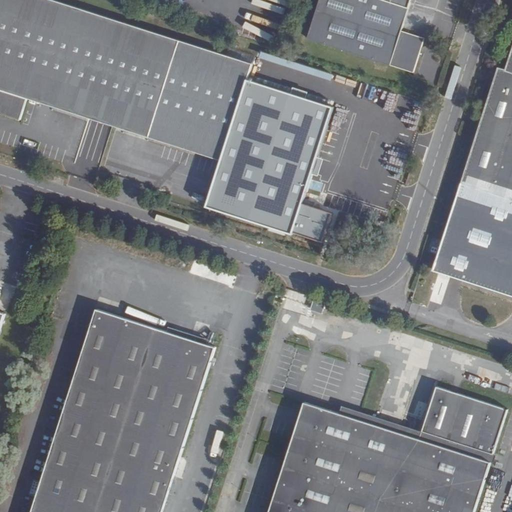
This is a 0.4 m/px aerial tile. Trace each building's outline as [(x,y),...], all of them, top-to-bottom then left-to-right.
[(217,162),(249,64),(223,55),(48,0),(0,0),(0,117),(20,124),(27,102),(75,117),(217,162)] [(319,0),(317,7),(309,36),(412,70),(424,36),(400,28),(409,0),(319,0)] [(223,55),(249,64),(251,59),(225,50),(223,55)] [(511,53),(506,71),(499,69),(433,270),(511,296),(511,53)] [(322,313),(325,304),(315,301),(312,310),(322,313)] [(162,511),(215,348),(97,310),(32,511),(162,511)] [(422,438),(336,411),(308,402),(274,511),(478,511),(511,405),(440,382),(425,429),(422,438)] [(412,421),(418,423),(425,404),(419,402),(412,421)] [(339,403),(336,411),(422,438),(425,429),(339,403)]
